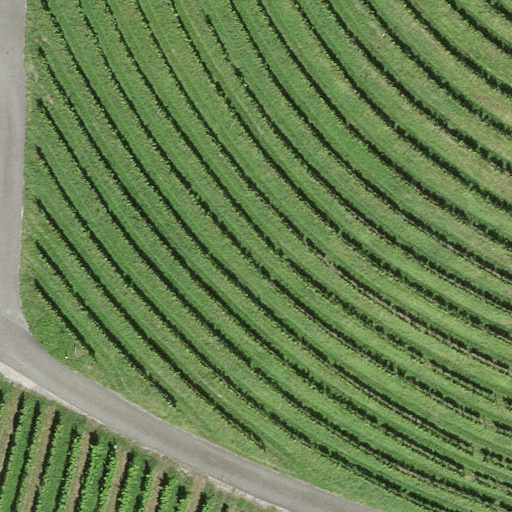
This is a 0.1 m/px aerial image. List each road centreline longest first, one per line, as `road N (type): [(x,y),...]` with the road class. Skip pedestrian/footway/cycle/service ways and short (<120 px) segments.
road 1 (track): [(319,511),(0,350)]
road 2 (track): [(10,0),(0,259)]
